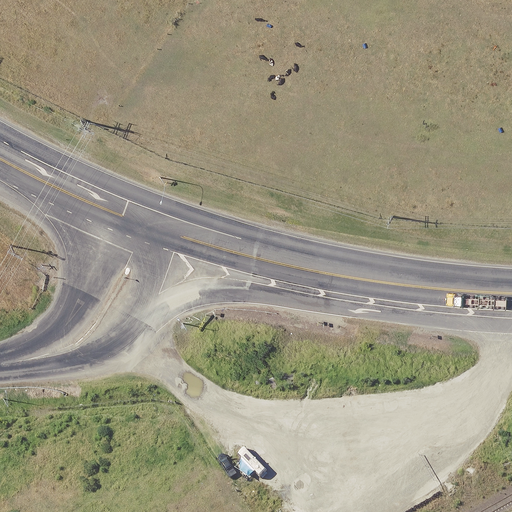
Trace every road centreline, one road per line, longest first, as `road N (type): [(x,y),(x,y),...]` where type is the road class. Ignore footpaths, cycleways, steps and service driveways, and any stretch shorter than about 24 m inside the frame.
road 1 (unknown): [(511,352),(140,364),(52,352)]
road 2 (trunk): [(511,290),(361,278),(146,220)]
road 3 (unclassified): [(0,362),(52,352),(91,330),(146,220)]
road 4 (trunk): [(146,220),(0,148)]
